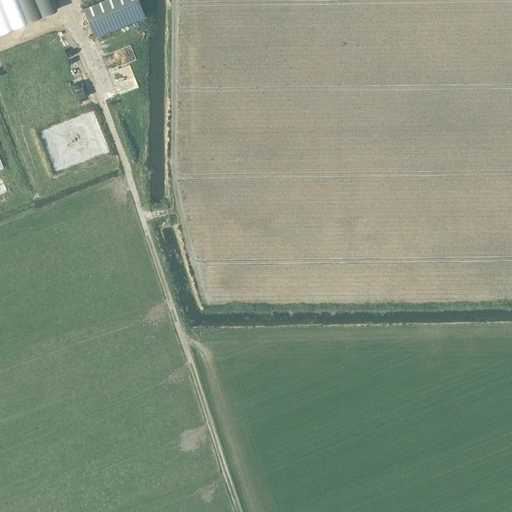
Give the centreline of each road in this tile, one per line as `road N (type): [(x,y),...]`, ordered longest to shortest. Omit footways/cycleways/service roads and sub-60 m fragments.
road 1 (track): [(238,511),(141,217),(172,212)]
road 2 (track): [(141,217),(71,29)]
